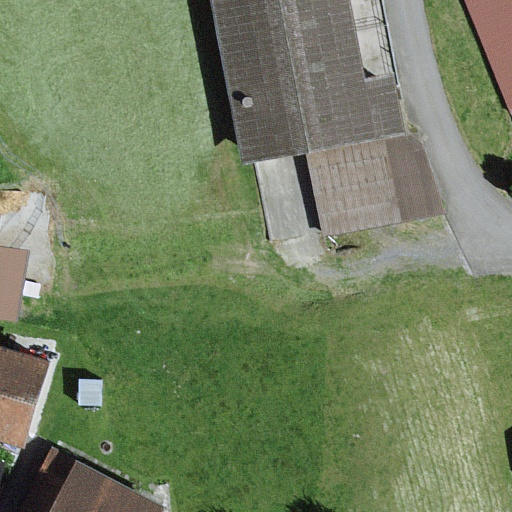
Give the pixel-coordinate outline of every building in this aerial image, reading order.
[(209,0),(242,162),(310,148),(327,235),(436,214),(424,151),(402,140),(390,80),(361,86),(344,0),(209,0)] [(511,0),(464,0),(511,115),(511,0)] [(0,336),(12,338),(27,257),(0,253),(0,336)] [(41,366),(0,353),(0,440),(18,446),(41,366)] [(162,511),(163,511),(54,454),(22,511),(162,511)]
